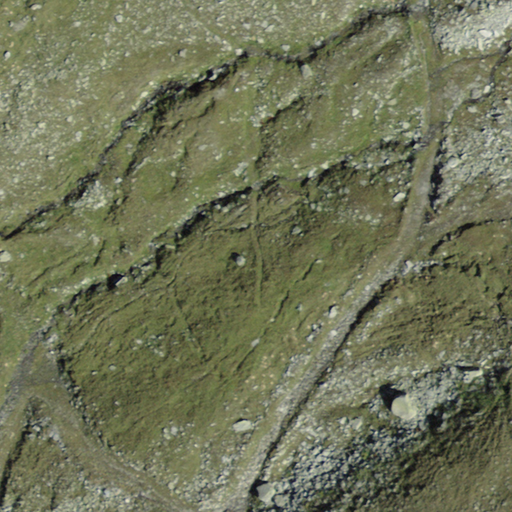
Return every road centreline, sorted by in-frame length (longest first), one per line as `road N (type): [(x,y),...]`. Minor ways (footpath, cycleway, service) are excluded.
road 1 (track): [(201,511),(384,256),(419,100),(409,0)]
road 2 (track): [(0,443),(20,384),(159,511)]
